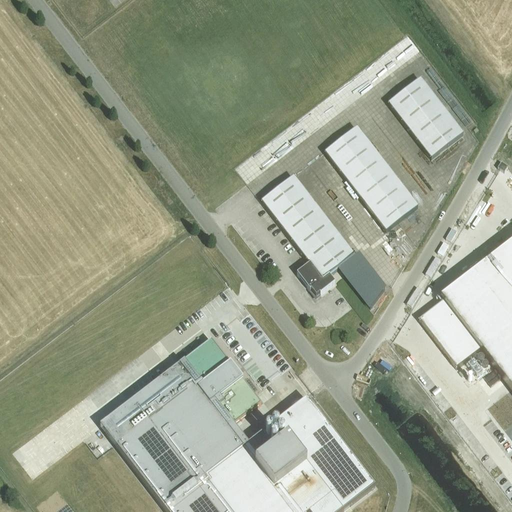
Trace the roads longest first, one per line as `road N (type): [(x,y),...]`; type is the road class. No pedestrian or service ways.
road 1 (unclassified): [(332,387),(31,0)]
road 2 (unclassified): [(332,387),(409,286),(511,103)]
road 3 (unclassified): [(398,511),(399,476),(332,387)]
